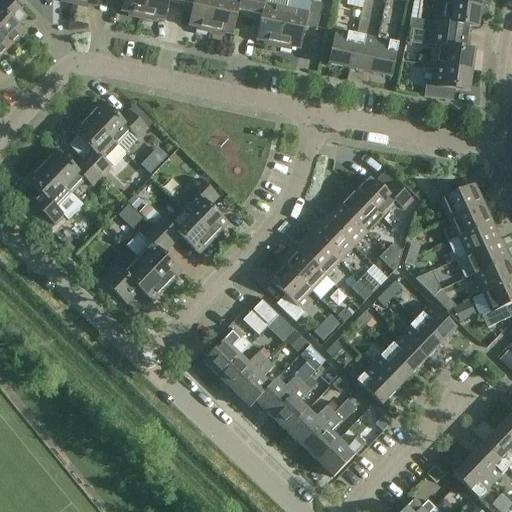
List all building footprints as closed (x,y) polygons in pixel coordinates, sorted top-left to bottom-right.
[(0,0),(0,40),(9,49),(24,33),(12,20),(19,12),(6,0),(0,0)] [(75,0),(74,6),(88,9),(89,6),(97,8),(98,0),(75,0)] [(122,0),(120,12),(128,14),(127,17),(142,20),(145,0),(122,0)] [(145,0),(142,20),(156,23),(156,20),(164,22),(169,0),(175,0),(181,1),(181,0),(145,0)] [(181,0),(181,1),(193,3),(188,27),(196,29),(195,32),(209,35),(216,0),(181,0)] [(216,0),(209,35),(223,38),(224,34),(232,36),(237,13),(249,15),(251,0),(216,0)] [(287,0),(251,0),(249,15),(260,18),(255,41),(263,43),(263,46),(277,49),(285,9),(287,0)] [(444,0),(444,3),(480,8),(481,0),(444,0)] [(285,9),(277,49),(291,52),(291,49),(300,51),(305,27),(317,30),(322,5),(310,2),(307,14),(285,9)] [(480,8),(444,3),(437,2),(434,23),(410,20),(408,31),(433,34),(461,38),(463,27),(477,29),(480,8)] [(334,32),(331,46),(327,65),(348,70),(356,36),(334,32)] [(460,49),(461,38),(433,34),(431,46),(438,47),(435,67),(471,72),(474,51),(460,49)] [(356,36),(348,70),(370,74),(377,41),(356,36)] [(0,58),(9,49),(0,40),(0,58)] [(377,41),(370,74),(391,79),(398,45),(377,41)] [(471,72),(435,67),(433,86),(425,85),(423,98),(452,102),(454,91),(468,93),(471,72)] [(124,155),(138,140),(147,130),(128,112),(120,121),(101,103),(86,118),(124,155)] [(90,152),(82,160),(101,179),(124,155),(86,118),(72,133),(90,152)] [(101,179),(82,160),(74,169),(55,151),(40,166),(71,196),(86,182),(92,188),(101,179)] [(157,168),(148,159),(139,169),(148,177),(157,168)] [(71,196),(40,166),(25,182),(44,200),(36,208),(55,226),(64,217),(58,211),(71,196)] [(437,169),(415,178),(420,190),(442,180),(437,169)] [(354,192),(382,219),(396,204),(403,211),(412,202),(393,183),(384,192),(368,177),(354,192)] [(183,211),(213,240),(228,225),(209,207),(217,198),(199,180),(189,190),(197,197),(183,211)] [(438,203),(447,221),(483,204),(474,185),(453,195),(448,184),(425,195),(430,206),(438,203)] [(339,207),(367,234),(382,219),(354,192),(339,207)] [(141,204),(135,198),(128,204),(135,211),(141,204)] [(447,221),(451,230),(443,233),(447,244),(455,240),(491,223),(483,204),(447,221)] [(325,222),(353,248),(367,234),(339,207),(325,222)] [(198,256),(213,240),(183,211),(169,226),(162,219),(153,228),(163,238),(171,229),(198,256)] [(311,236),(339,263),(353,248),(325,222),(311,236)] [(464,258),(500,242),(491,223),(455,240),(464,258)] [(137,260),(167,288),(182,273),(154,247),(163,238),(153,228),(144,238),(151,245),(137,260)] [(339,263),(311,236),(297,251),(325,278),(339,263)] [(401,238),(386,253),(398,264),(401,253),(398,250),(406,242),(401,238)] [(473,277),(508,260),(500,242),(464,258),(456,262),(464,281),(473,277)] [(410,245),(406,255),(415,258),(418,248),(410,245)] [(325,278),(297,251),(283,266),(311,293),(319,301),(333,286),(325,278)] [(386,253),(379,260),(392,274),(395,270),(398,264),(386,253)] [(415,258),(406,255),(403,265),(411,268),(415,258)] [(152,304),(167,288),(137,260),(123,274),(115,267),(101,281),(125,305),(139,291),(152,304)] [(511,281),(511,268),(508,260),(473,277),(481,295),(511,281)] [(311,293),(283,266),(268,281),(284,297),(276,305),(295,324),(303,315),(296,308),(311,293)] [(413,280),(432,299),(438,293),(440,292),(431,272),(413,280)] [(374,283),(373,282),(366,275),(359,282),(372,295),(386,280),(381,275),(374,283)] [(490,314),(481,318),(487,329),(502,322),(510,318),(506,307),(511,304),(511,281),(481,295),(490,314)] [(351,291),(358,298),(363,303),(372,295),(359,282),(351,291)] [(393,283),(384,293),(391,299),(400,290),(393,283)] [(442,296),(440,292),(438,293),(432,299),(440,306),(446,300),(442,296)] [(382,308),(391,299),(384,293),(376,302),(382,308)] [(257,297),(241,313),(247,319),(251,315),(258,322),(270,309),(257,297)] [(468,302),(452,309),(459,324),(475,316),(468,302)] [(455,330),(441,316),(430,306),(415,321),(440,345),(455,330)] [(350,317),(344,311),(337,318),(343,324),(350,317)] [(375,325),(370,321),(363,314),(354,324),(361,330),(363,328),(367,333),(375,325)] [(268,327),(266,329),(282,344),(283,342),(286,340),(293,332),(277,317),(268,327)] [(511,319),(510,318),(502,322),(506,329),(511,322),(511,319)] [(440,345),(415,321),(400,336),(425,361),(440,345)] [(353,338),(361,330),(354,324),(346,332),(353,338)] [(218,379),(240,357),(250,346),(234,331),(202,363),(218,379)] [(286,340),(283,342),(296,354),(306,344),(300,339),(293,332),(286,340)] [(386,352),(410,376),(425,361),(400,336),(386,352)] [(326,354),(332,360),(340,351),(334,345),(326,354)] [(263,350),(258,354),(248,365),(240,357),(218,379),(234,394),(265,361),(270,357),(263,350)] [(371,367),(396,391),(410,376),(386,352),(371,367)] [(511,356),(508,352),(500,361),(508,368),(511,363),(511,356)] [(350,360),(343,353),(336,361),(343,368),(350,360)] [(265,361),(234,394),(250,409),(255,404),(271,387),(263,379),(273,368),(265,361)] [(396,391),(371,367),(356,383),(381,407),(396,391)] [(280,377),(271,387),(255,404),(270,418),(307,380),(299,373),(288,385),(280,377)] [(340,378),(331,387),(339,395),(348,386),(340,378)] [(270,418),(286,433),(307,411),(300,403),(315,388),(307,380),(270,418)] [(358,410),(363,415),(371,407),(365,402),(358,410)] [(315,419),(307,411),(286,433),(301,448),(333,415),(331,414),(337,409),(331,403),(315,419)] [(371,407),(363,415),(369,421),(377,413),(371,407)] [(511,414),(497,430),(511,444),(511,414)] [(301,448),(317,463),(338,441),(331,434),(341,423),(333,415),(301,448)] [(482,445),(507,470),(511,464),(511,444),(497,430),(482,445)] [(347,450),(338,441),(317,463),(333,479),(365,446),(357,439),(347,450)] [(467,461),(492,485),(507,470),(482,445),(467,461)] [(453,476),(467,490),(478,500),(492,485),(467,461),(453,476)] [(434,468),(426,476),(436,485),(444,477),(434,468)] [(402,511),(431,511),(432,511),(431,511),(425,505),(422,507),(414,499),(402,511)] [(441,500),(431,511),(432,511),(431,511),(446,511),(450,508),(441,500)]
